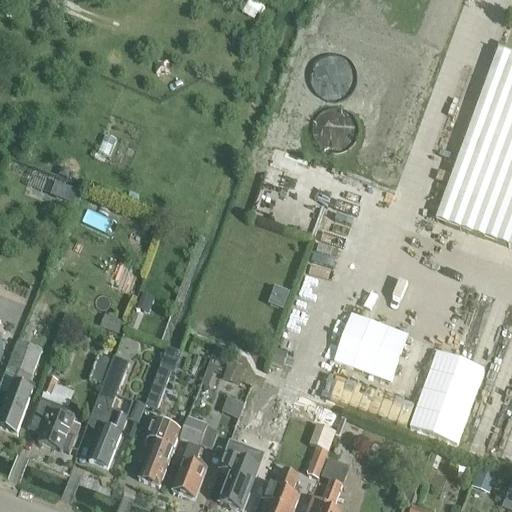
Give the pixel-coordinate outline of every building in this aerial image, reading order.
[(35,0),(34,18),(46,19),(46,0),(35,0)] [(104,33),(107,53),(127,50),(125,31),(104,33)] [(511,60),(499,55),(438,221),(511,248),(511,60)] [(162,81),(180,71),(171,56),(154,65),(162,81)] [(359,133),(358,128),(357,123),(355,120),(352,116),(345,112),(341,111),(335,110),(331,111),(327,112),(320,117),(316,124),(314,128),(314,133),(314,137),(316,141),(320,148),(327,153),(332,155),(336,155),(341,155),(345,153),(351,149),(356,143),(358,138),(359,133)] [(339,161),(333,178),(358,187),(364,169),(339,161)] [(57,185),(52,198),(68,204),(73,191),(57,185)] [(279,348),(287,296),(277,294),(276,307),(267,305),(261,345),(279,348)] [(140,295),(134,310),(149,316),(155,300),(140,295)] [(107,318),(103,329),(118,335),(122,323),(107,318)] [(10,397),(0,424),(0,429),(19,437),(36,394),(28,391),(33,378),(42,354),(18,346),(9,369),(20,373),(10,397)] [(105,373),(113,351),(101,347),(93,369),(105,373)] [(159,369),(169,373),(175,375),(182,356),(166,350),(159,369)] [(215,381),(225,359),(212,353),(202,375),(215,381)] [(113,358),(87,426),(91,428),(92,430),(97,432),(100,431),(101,431),(89,464),(106,471),(125,422),(115,419),(117,414),(111,412),(129,365),(113,358)] [(229,364),(222,382),(240,388),(246,370),(229,364)] [(159,369),(144,409),(154,413),(169,373),(159,369)] [(59,383),(50,380),(44,396),(52,399),(59,383)] [(40,438),(37,444),(70,457),(81,428),(73,424),(77,416),(41,402),(28,433),(40,438)] [(246,403),(242,412),(249,415),(267,422),(261,437),(282,445),(287,430),(289,425),(287,424),(279,421),(280,416),(246,403)] [(314,422),(336,430),(342,415),(319,407),(314,422)] [(242,412),(235,431),(242,433),(249,415),(242,412)] [(204,429),(188,424),(182,443),(189,445),(172,493),(196,502),(207,473),(193,468),(203,441),(200,440),(204,429)] [(177,434),(153,425),(144,448),(151,451),(139,484),(156,490),(177,434)] [(336,438),(317,431),(310,449),(315,451),(306,476),(320,481),(336,438)] [(242,511),(259,468),(225,456),(220,471),(232,475),(221,505),(230,508),(231,511),(242,511)] [(309,511),(334,511),(350,469),(329,461),(321,480),(332,484),(325,503),(314,499),(309,511)] [(295,511),(300,497),(294,495),(300,476),(286,471),(279,491),(269,487),(264,502),(273,505),(270,511),(295,511)] [(476,472),(470,489),(488,496),(494,479),(476,472)]
